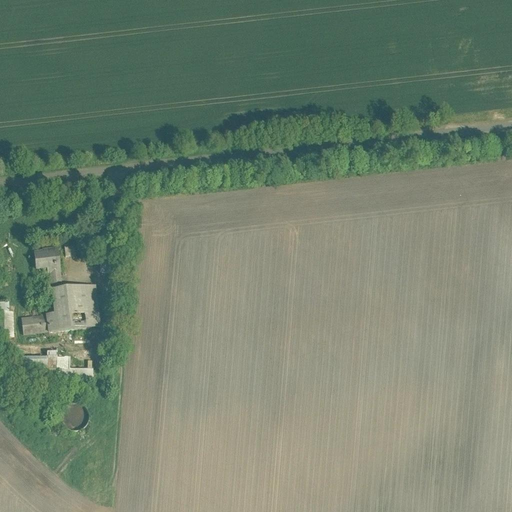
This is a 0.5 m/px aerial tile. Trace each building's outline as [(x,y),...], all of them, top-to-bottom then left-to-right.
[(433,70),(434,73),(456,70),(462,112),(477,110),(476,104),(493,101),(492,97),(510,94),(507,75),(500,76),(500,71),(478,74),(472,33),(428,39),(431,57),(427,58),(429,70),(433,70)] [(410,44),(390,46),(392,68),(397,67),(399,89),(418,87),(416,63),(411,63),(410,44)] [(56,247),(31,249),(32,271),(44,270),(44,274),(47,274),(51,315),(21,318),(22,335),(99,329),(95,283),(59,286),(56,247)] [(108,275),(108,263),(98,264),(99,275),(108,275)] [(7,303),(0,303),(0,339),(9,339),(7,303)] [(44,355),(14,356),(15,382),(92,380),(91,369),(66,370),(66,359),(54,359),(54,351),(44,351),(44,355)] [(65,430),(70,431),(74,432),(79,430),(82,428),(85,424),(86,420),(86,416),(85,411),(82,408),(79,405),(74,404),(70,404),(66,406),(62,409),(60,413),(59,417),(59,422),(62,426),(65,430)]
